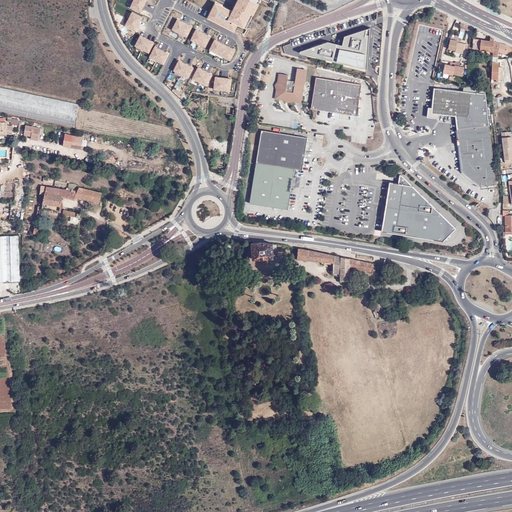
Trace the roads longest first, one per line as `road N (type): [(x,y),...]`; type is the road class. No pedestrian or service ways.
road 1 (secondary): [(390,0),(382,100),(389,131),(404,161),(479,224),(488,244),(482,260)]
road 2 (secondary): [(499,263),(485,224),(416,159),(395,125),(396,32),(410,3)]
road 3 (motorway): [(469,305),(474,344),(458,413),(441,444),(400,479),(304,511)]
road 4 (secondary): [(0,308),(114,281),(207,232)]
road 5 (secondary): [(188,207),(82,275),(0,300)]
road 6 (tertiary): [(200,158),(174,104),(116,43),(101,0)]
road 7 (motorway): [(511,478),(346,511)]
road 8 (secondary): [(387,252),(259,233)]
